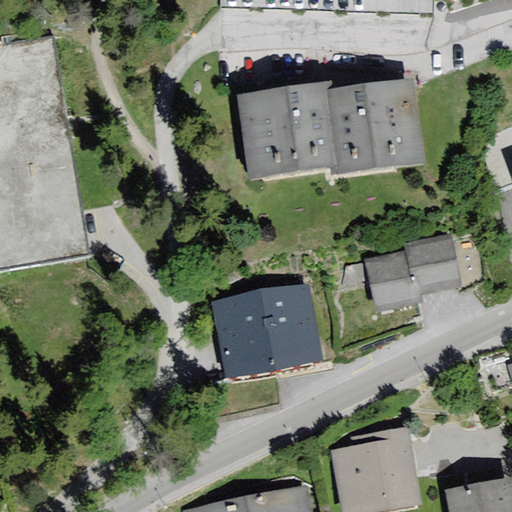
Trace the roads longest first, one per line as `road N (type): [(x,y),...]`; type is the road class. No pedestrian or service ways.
road 1 (residential): [(511,13),(405,46),(214,42),(182,63),(166,107),(176,197)]
road 2 (residential): [(106,511),(299,408),(511,315)]
road 3 (residential): [(111,235),(165,294),(184,354),(110,458),(58,511)]
